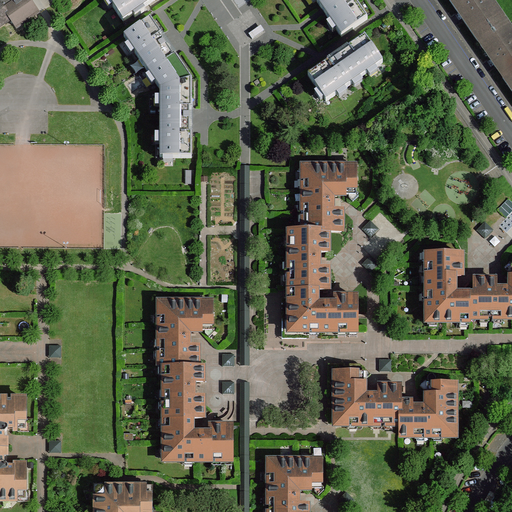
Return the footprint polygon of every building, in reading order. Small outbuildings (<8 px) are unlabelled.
[(0,0),(0,28),(12,21),(16,28),(39,13),(31,0),(0,0)] [(108,0),(124,22),(156,0),(108,0)] [(354,0),(315,0),(321,8),(327,16),(342,38),(368,19),(354,0)] [(491,0),(449,0),(479,42),(508,22),(491,0)] [(192,80),(150,19),(124,37),(161,90),(192,80)] [(511,29),(508,22),(479,42),(507,83),(511,80),(511,29)] [(327,63),(308,76),(326,102),(383,63),(365,37),(350,47),(327,63)] [(192,80),(161,90),(160,158),(192,158),(192,136),(192,80)] [(356,193),(356,167),(304,168),(304,232),(291,231),(290,290),(317,290),(328,290),(328,269),(321,269),(320,253),(329,253),(329,233),(342,232),(342,211),(334,211),(335,196),(344,196),(353,196),(356,193)] [(265,169),(252,169),(252,192),(256,192),(256,186),(266,186),(265,169)] [(511,202),(509,199),(498,210),(507,218),(511,213),(511,202)] [(371,221),(363,229),(371,237),(379,229),(371,221)] [(494,230),(486,222),(478,231),(486,238),(494,230)] [(439,254),(428,254),(428,322),(470,322),(470,318),(470,296),(459,296),(455,292),(455,277),(463,276),(462,255),(439,254)] [(371,257),(363,265),(371,273),(379,265),(371,257)] [(470,296),(470,318),(511,318),(511,268),(511,269),(511,276),(511,288),(497,288),(496,280),(475,280),(475,295),(470,296)] [(316,301),(317,290),(290,290),(290,333),(358,332),(357,298),(335,298),(335,305),(320,305),(316,301)] [(212,328),(213,303),(160,303),(160,368),(165,368),(198,367),(198,347),(190,346),(191,331),(206,331),(209,331),(212,328)] [(392,332),(392,320),(380,320),(380,332),(392,332)] [(62,358),(62,346),(50,346),(50,358),(62,358)] [(235,366),(235,355),(224,355),(223,366),(235,366)] [(392,372),(391,361),(380,361),(380,372),(392,372)] [(204,367),(198,367),(165,368),(165,419),(192,419),(204,419),(204,398),(195,397),(195,382),(203,382),(204,367)] [(361,372),(336,373),(336,425),(401,425),(401,403),(401,387),(380,387),(380,395),(365,395),(365,376),(361,372)] [(235,394),(235,383),(224,383),(224,394),(235,394)] [(412,403),(401,403),(401,425),(401,436),(432,436),(456,436),(456,413),(456,384),(432,384),(427,387),(428,406),(412,406),(412,403)] [(1,403),(0,402),(0,447),(7,447),(7,429),(23,429),(27,430),(26,400),(5,400),(1,403)] [(192,430),(192,419),(165,419),(165,460),(233,460),(232,426),(210,426),(210,433),(196,433),(192,430)] [(62,453),(62,441),(50,441),(50,453),(62,453)] [(7,465),(7,447),(0,447),(0,498),(26,499),(26,465),(7,465)] [(269,511),(307,511),(308,504),(300,504),(299,489),(314,489),(319,489),(322,485),(322,461),(269,461),(269,511)] [(97,511),(152,511),(152,507),(152,488),(115,488),(97,487),(97,511)] [(355,501),(347,493),(339,500),(347,508),(355,501)]
